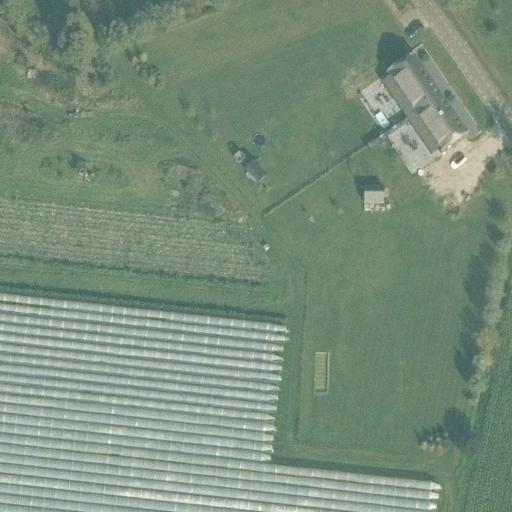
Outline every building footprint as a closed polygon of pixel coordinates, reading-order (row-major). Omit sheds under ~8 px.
[(345,0),(374,47),(396,34),(375,0),(345,0)] [(327,26),(306,40),(329,75),(350,61),(327,26)] [(389,80),(381,85),(406,121),(430,157),(438,152),(440,156),(466,138),(439,98),(412,58),(386,75),(389,80)] [(363,190),(362,205),(382,206),(383,190),(363,190)] [(435,192),(409,210),(424,231),(450,213),(435,192)]
